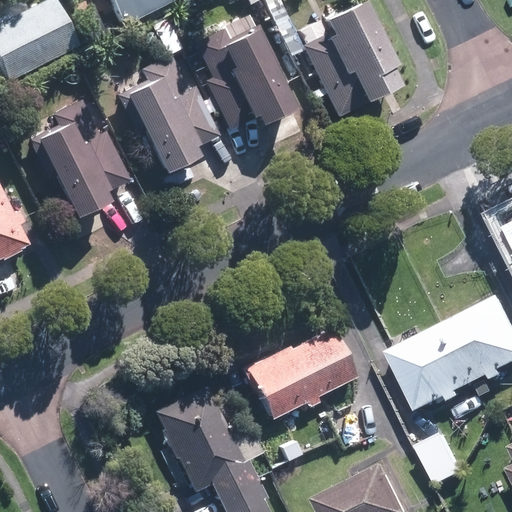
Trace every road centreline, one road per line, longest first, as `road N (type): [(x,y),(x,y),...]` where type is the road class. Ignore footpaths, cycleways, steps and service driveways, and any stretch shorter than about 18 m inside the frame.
road 1 (residential): [(2,366),(510,118)]
road 2 (residential): [(74,511),(2,366)]
road 3 (residential): [(510,118),(450,0)]
